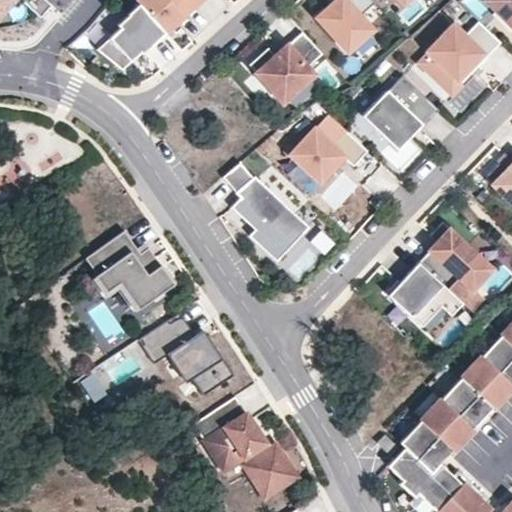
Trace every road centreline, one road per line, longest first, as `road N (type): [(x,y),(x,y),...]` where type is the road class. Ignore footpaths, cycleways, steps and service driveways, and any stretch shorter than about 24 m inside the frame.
road 1 (residential): [(269,348),(511,103)]
road 2 (residential): [(269,348),(120,126)]
road 3 (residential): [(268,0),(120,126)]
road 4 (residential): [(365,511),(333,439),(269,348)]
road 5 (residential): [(120,126),(47,81),(0,74)]
